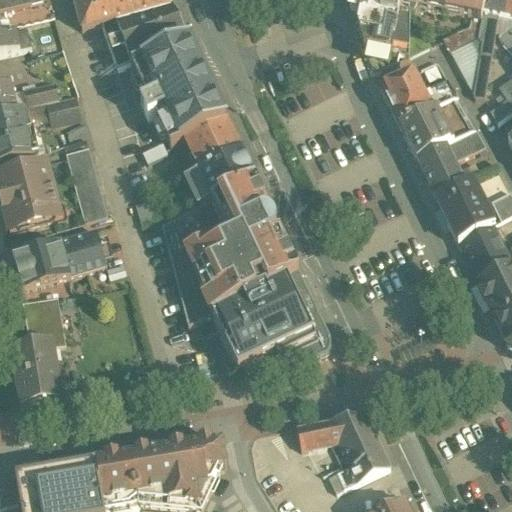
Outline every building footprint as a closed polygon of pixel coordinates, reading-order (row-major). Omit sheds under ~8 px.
[(0,19),(31,12),(28,0),(10,0),(11,3),(0,5),(0,19)] [(28,0),(31,12),(45,9),(42,0),(28,0)] [(166,0),(87,0),(74,4),(83,36),(102,30),(172,11),(166,0)] [(412,0),(353,0),(351,13),(359,15),(358,22),(361,23),(358,35),(374,81),(410,63),(410,11),(410,10),(412,0)] [(487,0),(412,0),(410,10),(410,11),(472,24),(482,26),(483,18),(487,0)] [(511,0),(487,0),(483,18),(499,22),(511,24),(511,0)] [(31,12),(0,19),(0,21),(3,32),(52,20),(50,8),(45,9),(31,12)] [(172,11),(102,30),(118,76),(132,70),(188,47),(189,47),(173,11),(172,11)] [(499,22),(483,18),(482,26),(479,44),(482,48),(473,101),(476,105),(485,107),(499,22)] [(470,33),(443,45),(450,58),(479,44),(482,26),(472,24),(470,33)] [(511,30),(499,42),(508,52),(511,48),(511,30)] [(0,38),(0,61),(33,54),(28,36),(1,43),(0,38)] [(227,129),(188,47),(132,70),(149,106),(141,109),(145,117),(149,126),(157,122),(172,155),(186,148),(227,129)] [(8,72),(0,73),(0,119),(18,115),(8,72)] [(415,77),(381,94),(399,131),(400,131),(433,115),(425,97),(415,77)] [(448,86),(425,97),(433,115),(437,113),(437,114),(458,104),(448,86)] [(511,86),(499,95),(507,107),(490,119),(498,131),(511,120),(511,86)] [(35,89),(23,92),(28,113),(40,110),(36,94),(35,89)] [(56,90),(36,94),(40,110),(60,106),(56,90)] [(458,104),(437,114),(447,133),(468,123),(458,104)] [(433,115),(400,131),(417,167),(417,166),(477,138),(477,137),(476,137),(468,123),(447,133),(437,114),(437,113),(433,115)] [(18,115),(0,119),(0,169),(33,161),(23,114),(18,115)] [(511,125),(500,134),(509,146),(511,143),(511,125)] [(227,129),(186,148),(201,178),(241,158),(227,129)] [(417,166),(417,167),(436,205),(470,188),(481,182),(475,171),(459,178),(455,169),(486,154),(477,138),(417,166)] [(163,150),(144,159),(148,169),(168,160),(163,150)] [(89,153),(67,158),(85,228),(108,221),(89,153)] [(201,178),(187,185),(200,214),(254,186),(241,158),(201,178)] [(47,169),(16,177),(16,176),(0,180),(0,189),(1,192),(0,192),(0,194),(5,216),(6,215),(11,236),(28,231),(28,233),(55,226),(52,215),(58,213),(47,169)] [(200,214),(163,233),(189,334),(214,321),(299,279),(288,256),(280,239),(277,240),(276,239),(277,234),(277,230),(275,226),(272,223),(267,221),(267,220),(270,218),(267,210),(255,185),(254,186),(200,214)] [(447,227),(481,211),(470,188),(436,205),(447,227)] [(511,199),(511,198),(492,208),(501,228),(506,225),(511,222),(511,199)] [(481,211),(447,227),(458,250),(492,233),(481,211)] [(492,233),(458,250),(477,288),(511,269),(511,267),(510,264),(503,249),(508,247),(505,240),(500,243),(494,232),(492,233)] [(96,237),(61,248),(71,283),(107,273),(96,237)] [(61,248),(13,262),(23,297),(71,283),(61,248)] [(511,269),(477,288),(508,350),(511,344),(511,269)] [(299,279),(214,321),(239,377),(276,359),(281,369),(296,362),(299,368),(321,365),(321,363),(325,362),(329,360),(331,355),(331,350),(329,346),(330,345),(327,339),(318,320),(312,307),(305,292),(299,279)] [(58,304),(23,310),(31,352),(54,348),(55,353),(66,351),(63,334),(60,335),(58,322),(61,322),(58,304)] [(31,352),(11,356),(21,415),(39,412),(39,407),(49,405),(50,410),(64,408),(63,403),(58,370),(53,370),(51,359),(56,358),(55,353),(54,348),(31,352)] [(365,421),(328,427),(339,450),(357,490),(390,473),(365,421)] [(328,427),(297,433),(302,457),(333,451),(333,452),(339,450),(328,427)] [(212,447),(131,461),(139,510),(154,511),(203,511),(222,474),(227,473),(223,449),(213,451),(212,447)] [(131,461),(96,467),(103,511),(124,511),(138,510),(139,510),(131,461)] [(103,511),(96,467),(16,479),(20,511),(103,511)]
